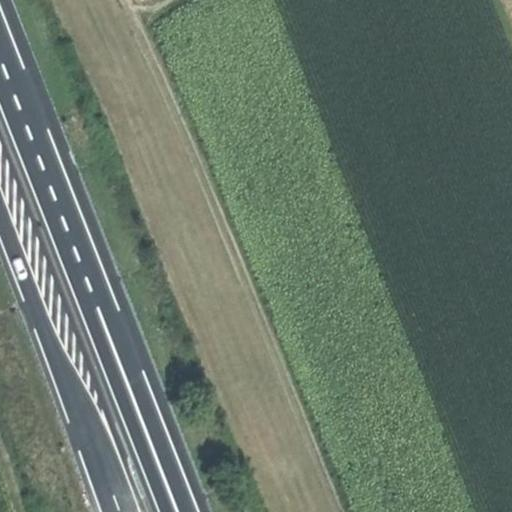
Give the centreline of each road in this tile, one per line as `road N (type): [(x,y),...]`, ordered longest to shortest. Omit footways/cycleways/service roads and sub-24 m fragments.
road 1 (track): [(124,0),(344,511)]
road 2 (trunk): [(0,202),(118,511)]
road 3 (trunk): [(95,304),(0,58)]
road 4 (trunk): [(186,511),(95,304)]
road 5 (trunk): [(166,511),(95,304)]
